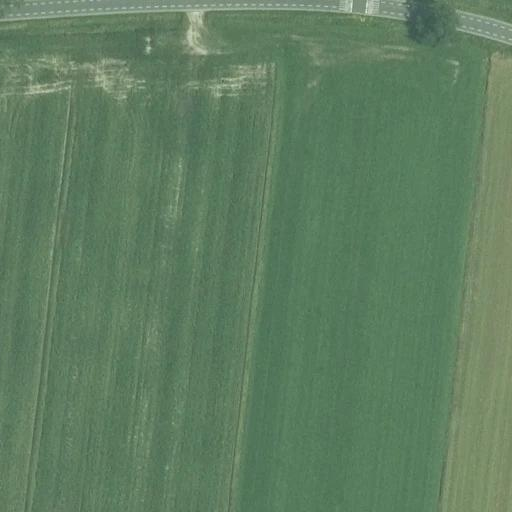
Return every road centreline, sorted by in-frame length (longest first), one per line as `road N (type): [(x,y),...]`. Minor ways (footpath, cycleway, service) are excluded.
road 1 (tertiary): [(511,35),(391,8),(270,0)]
road 2 (tertiary): [(240,0),(0,11)]
